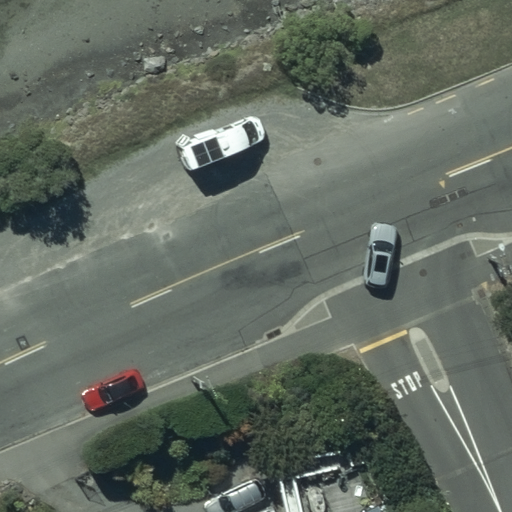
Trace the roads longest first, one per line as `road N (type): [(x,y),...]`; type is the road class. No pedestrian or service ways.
road 1 (tertiary): [(0,365),(359,212)]
road 2 (residential): [(501,511),(359,212)]
road 3 (tertiary): [(359,212),(511,149)]
